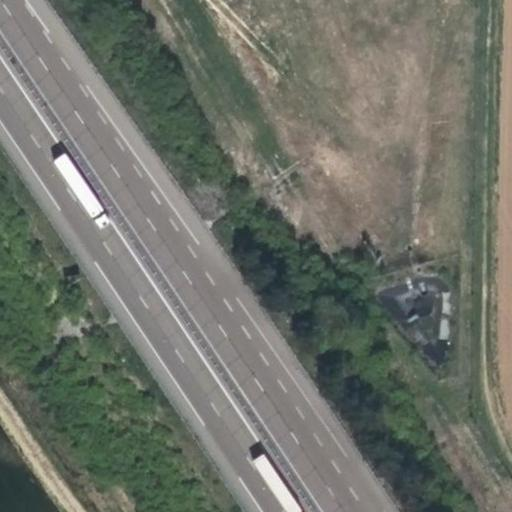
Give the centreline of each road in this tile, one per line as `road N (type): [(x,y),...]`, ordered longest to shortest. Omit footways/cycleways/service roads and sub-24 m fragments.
road 1 (motorway): [(0,89),(287,511)]
road 2 (motorway): [(389,511),(184,216),(89,126)]
road 3 (motorway): [(357,511),(89,126)]
road 4 (track): [(511,443),(490,335),(505,0)]
road 5 (motorway): [(89,126),(2,0)]
road 6 (track): [(68,511),(0,409)]
